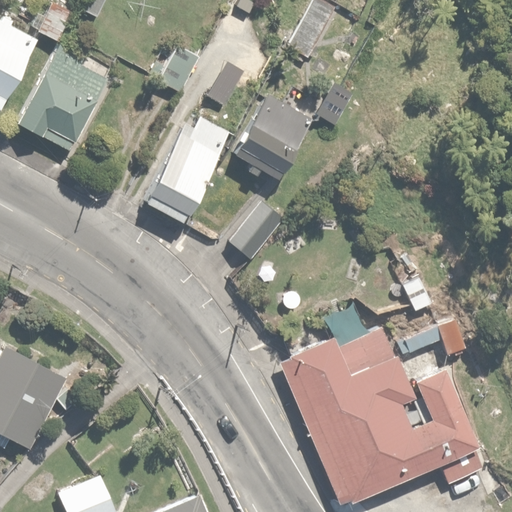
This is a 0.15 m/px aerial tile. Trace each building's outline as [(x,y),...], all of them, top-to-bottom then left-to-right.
[(57,38),(66,22),(74,5),(64,0),(47,0),(34,26),(57,38)] [(327,0),(310,0),(286,41),(305,52),(334,4),(327,0)] [(0,106),(37,35),(38,33),(0,13),(0,106)] [(174,38),(155,74),(180,88),(200,52),(174,38)] [(59,42),(15,118),(67,148),(110,71),(59,42)] [(313,108),(334,121),(350,93),(329,81),(313,108)] [(267,87),(233,146),(280,174),(315,115),(267,87)] [(197,110),(191,122),(181,117),(138,196),(179,217),(227,126),(197,110)] [(261,200),(224,236),(246,257),(282,221),(261,200)] [(383,290),(395,315),(429,299),(417,274),(383,290)] [(333,501),(478,439),(445,364),(412,378),(385,316),(274,363),(333,501)] [(62,368),(2,338),(0,343),(0,428),(26,441),(62,368)] [(136,511),(115,511),(95,470),(53,491),(62,511),(206,511),(193,484),(136,511)]
